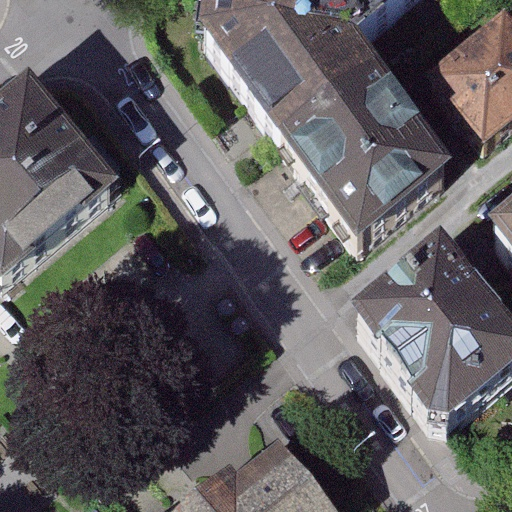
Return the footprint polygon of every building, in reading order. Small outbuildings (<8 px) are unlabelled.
[(354,56),(315,0),(229,0),(211,13),(205,50),(267,122),(354,56)] [(315,0),(354,56),(418,0),(315,0)] [(511,29),(511,28),(431,92),(489,163),(511,143),(511,29)] [(447,188),(354,56),(267,122),(359,264),(447,188)] [(33,95),(0,121),(0,289),(5,295),(120,202),(33,95)] [(511,240),(497,252),(511,270),(511,240)] [(511,396),(511,351),(439,265),(350,338),(426,443),(450,447),(511,396)] [(233,480),(195,511),(329,511),(282,455),(241,489),(233,480)]
